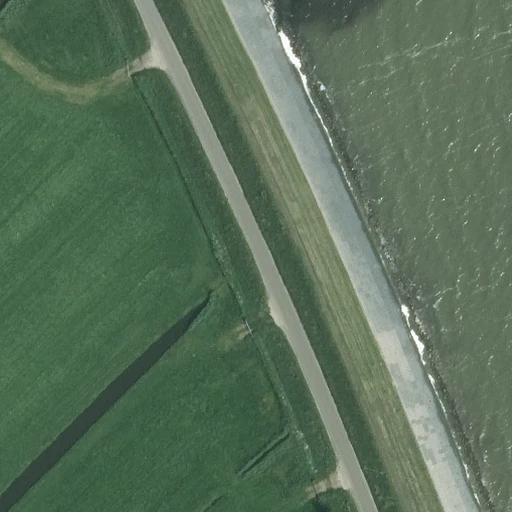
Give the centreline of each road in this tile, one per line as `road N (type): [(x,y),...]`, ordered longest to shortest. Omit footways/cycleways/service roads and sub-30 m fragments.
road 1 (tertiary): [(365,511),(145,0)]
road 2 (track): [(56,511),(232,340),(284,315)]
road 3 (track): [(0,50),(35,83),(79,96),(173,56)]
